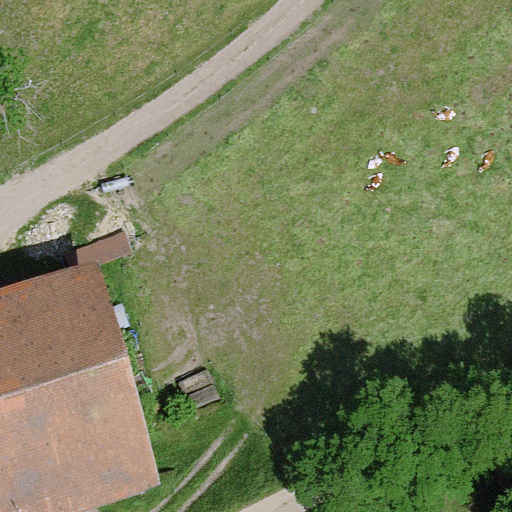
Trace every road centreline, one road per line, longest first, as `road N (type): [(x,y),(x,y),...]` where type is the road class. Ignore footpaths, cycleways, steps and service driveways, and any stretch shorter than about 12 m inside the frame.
road 1 (track): [(299,511),(511,425)]
road 2 (track): [(303,0),(169,105)]
